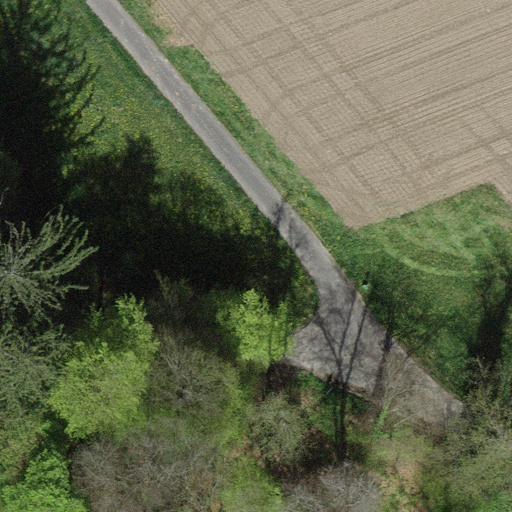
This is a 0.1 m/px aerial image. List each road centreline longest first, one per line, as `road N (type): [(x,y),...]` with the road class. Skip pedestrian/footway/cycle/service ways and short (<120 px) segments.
road 1 (track): [(103,0),(256,182),(385,356)]
road 2 (track): [(0,309),(385,356)]
road 3 (residential): [(385,356),(511,415)]
